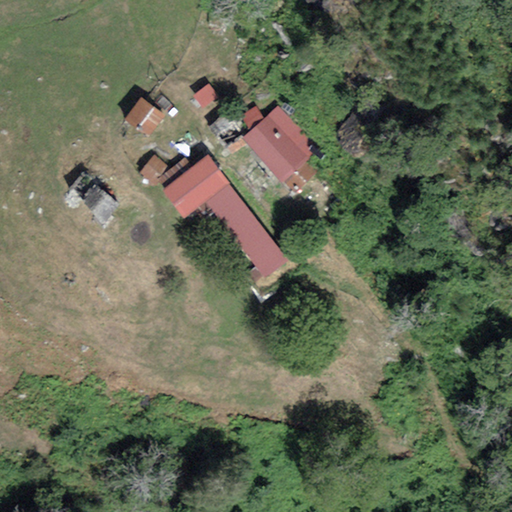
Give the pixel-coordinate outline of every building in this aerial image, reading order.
[(218,98),(208,84),(192,95),(203,109),(218,98)] [(165,116),(141,98),(125,120),(149,137),(165,116)] [(250,130),(263,119),(257,107),(240,117),(250,130)] [(305,162),(316,152),(277,107),(263,119),(250,130),(241,138),(280,183),(283,181),(296,194),(316,172),(305,162)] [(159,181),(170,168),(155,156),(141,173),(156,185),(159,181)] [(288,261),(207,156),(192,168),(165,189),(162,192),(183,219),(205,202),(263,279),(288,261)] [(165,189),(192,168),(184,158),(170,168),(159,181),(165,189)] [(118,207),(93,185),(81,199),(106,221),(118,207)]
